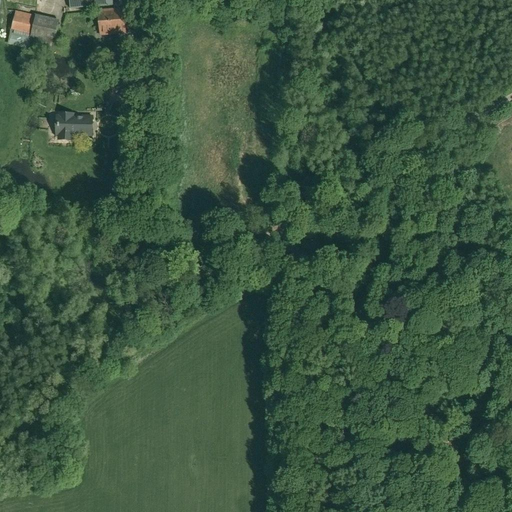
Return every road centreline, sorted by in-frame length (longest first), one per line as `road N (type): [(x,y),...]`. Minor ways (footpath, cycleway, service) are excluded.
road 1 (unclassified): [(144,308),(150,0)]
road 2 (unclassified): [(285,232),(291,220),(511,97)]
road 3 (unclassified): [(511,283),(312,258),(285,232)]
road 4 (unclassified): [(0,448),(144,308)]
road 5 (unclassified): [(144,308),(247,243),(285,232)]
